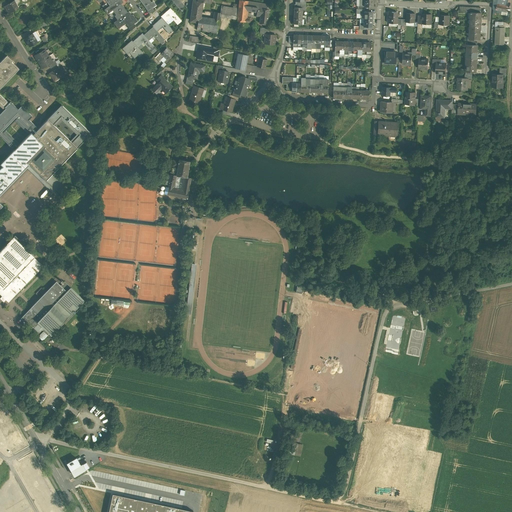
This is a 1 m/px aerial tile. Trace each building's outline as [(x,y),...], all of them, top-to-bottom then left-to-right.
[(139,0),(147,10),(147,11),(152,8),(156,5),(153,1),(151,2),(149,0),(139,0)] [(498,0),(496,10),(497,10),(502,12),(506,12),(507,0),(498,0)] [(10,3),(4,6),(9,14),(18,9),(13,1),(10,3)] [(197,1),(193,1),(192,10),(201,11),(202,2),(197,1)] [(110,5),(104,10),(111,19),(115,16),(117,20),(128,12),(121,4),(117,7),(114,2),(110,5)] [(247,6),(239,5),(238,9),(237,16),(246,17),(246,10),(247,6)] [(232,8),(221,6),(220,13),(219,17),(237,20),(237,16),(238,9),(232,8)] [(300,8),(294,7),(294,16),(302,16),(302,9),(302,8),(300,8)] [(170,8),(161,17),(165,22),(171,17),(177,25),(181,21),(170,8)] [(201,11),(192,10),(190,21),(198,22),(198,18),(200,18),(201,11)] [(117,20),(114,22),(117,28),(126,21),(130,26),(134,24),(137,21),(132,15),(131,15),(129,12),(128,12),(117,20)] [(397,12),(391,12),(389,12),(388,16),(388,23),(396,24),(396,19),(397,12)] [(414,14),(406,13),(406,22),(414,23),(414,14)] [(431,15),(422,14),(422,24),(431,24),(431,15)] [(449,16),(440,15),(439,22),(442,22),(442,25),(448,25),(449,16)] [(302,16),(294,16),(293,24),(298,24),(301,24),(302,16)] [(161,17),(152,26),(153,27),(157,31),(162,27),(169,34),(173,30),(165,22),(161,17)] [(219,21),(210,20),(209,28),(218,30),(219,21)] [(153,27),(143,35),(148,41),(154,36),(160,43),(164,40),(157,31),(153,27)] [(498,28),(496,28),(495,45),(504,45),(505,28),(503,28),(498,28)] [(142,33),(132,42),(137,47),(143,42),(149,50),(153,46),(148,41),(143,35),(142,33)] [(32,34),(25,38),(27,42),(26,42),(29,47),(37,42),(32,34)] [(268,34),(265,34),(264,43),(274,45),(275,35),(268,34)] [(131,40),(122,49),(127,54),(132,50),(139,57),(143,53),(137,47),(132,42),(131,40)] [(46,44),(39,49),(41,52),(45,50),(48,48),(46,44)] [(213,49),(198,46),(196,58),(206,60),(207,54),(213,55),(217,56),(218,50),(213,49)] [(161,54),(163,56),(166,58),(165,59),(166,60),(172,53),(166,48),(161,54)] [(41,52),(35,56),(39,62),(48,56),(45,50),(41,52)] [(396,52),(384,51),(384,63),(395,63),(395,57),(396,52)] [(248,56),(237,54),(234,68),(245,70),(248,56)] [(411,54),(402,54),(401,64),(406,64),(406,65),(411,66),(412,55),(412,54),(411,54)] [(0,106),(4,110),(6,109),(5,108),(9,104),(0,95),(0,88),(19,69),(12,62),(13,61),(11,59),(8,57),(7,55),(0,62),(0,106)] [(48,56),(39,62),(43,68),(48,65),(52,62),(48,56)] [(267,60),(258,58),(256,66),(265,68),(267,60)] [(420,59),(418,59),(418,60),(418,68),(427,69),(428,60),(420,59)] [(205,66),(190,63),(189,70),(189,69),(188,77),(193,78),(196,79),(197,70),(203,72),(205,66)] [(436,63),(435,67),(435,73),(441,73),(441,72),(446,72),(446,63),(439,63),(436,63)] [(59,68),(50,73),(54,81),(66,74),(62,67),(62,66),(59,68)] [(222,71),(220,70),(219,73),(218,81),(226,83),(228,72),(222,71)] [(499,74),(492,74),(492,85),(496,85),(496,86),(503,86),(503,81),(503,75),(499,74)] [(241,78),(239,78),(236,86),(242,88),(245,78),(242,77),(241,78)] [(293,77),(282,77),(282,84),(286,84),(286,89),(291,89),(291,83),(292,83),(293,77)] [(163,78),(159,82),(152,90),(156,94),(161,89),(166,94),(169,91),(170,90),(170,89),(172,87),(163,78)] [(245,78),(242,88),(247,89),(250,81),(248,80),(248,79),(245,78)] [(465,78),(458,78),(457,90),(466,90),(467,78),(465,78)] [(203,89),(194,86),(189,100),(199,103),(203,89)] [(242,88),(236,86),(235,92),(234,92),(241,94),(245,96),(247,89),(242,88)] [(393,88),(381,87),(381,95),(389,96),(389,92),(393,92),(393,88)] [(415,92),(405,92),(405,105),(414,106),(414,104),(415,100),(415,92)] [(431,96),(421,95),(420,109),(425,109),(425,116),(430,116),(431,96)] [(229,98),(226,97),(222,109),(223,109),(228,111),(230,112),(234,100),(229,98)] [(452,101),(446,100),(446,102),(442,101),(442,100),(437,100),(436,117),(444,117),(445,107),(452,108),(452,104),(452,101)] [(391,102),(381,101),(380,112),(391,112),(392,103),(391,102)] [(15,120),(30,134),(18,146),(14,150),(9,156),(1,164),(3,166),(0,169),(0,208),(3,206),(0,202),(0,195),(26,168),(40,180),(59,199),(68,188),(53,174),(65,162),(91,134),(61,106),(36,132),(34,134),(32,133),(37,127),(33,124),(29,120),(32,116),(22,106),(18,110),(10,102),(9,104),(5,108),(6,109),(4,110),(0,114),(0,136),(12,148),(16,144),(4,132),(15,120)] [(475,104),(459,103),(459,104),(458,104),(458,113),(458,114),(470,114),(470,118),(475,118),(475,104)] [(397,123),(384,122),(383,135),(391,135),(391,134),(396,134),(397,123)] [(179,162),(173,161),(172,167),(171,175),(175,176),(177,176),(177,177),(185,178),(187,178),(190,162),(179,160),(179,162)] [(173,189),(168,188),(167,195),(184,199),(185,193),(183,193),(183,191),(174,190),(173,189)] [(15,237),(0,251),(0,293),(3,296),(1,298),(4,302),(6,300),(9,302),(44,267),(34,258),(35,257),(20,242),(21,241),(15,236),(15,237)] [(198,265),(192,264),(185,313),(191,314),(198,265)] [(57,282),(22,319),(36,332),(44,340),(50,333),(52,335),(84,301),(70,286),(66,290),(61,286),(59,284),(57,282)] [(63,284),(61,286),(66,290),(70,286),(65,282),(64,283),(63,284)] [(375,409),(373,418),(389,422),(392,412),(375,409)] [(303,444),(292,442),(289,454),(300,456),(303,444)] [(86,462),(83,464),(81,465),(76,458),(67,463),(74,476),(86,469),(89,467),(86,462)] [(0,485),(0,495),(5,503),(19,495),(10,479),(0,485)] [(112,493),(108,511),(192,511),(193,511),(112,493)]
